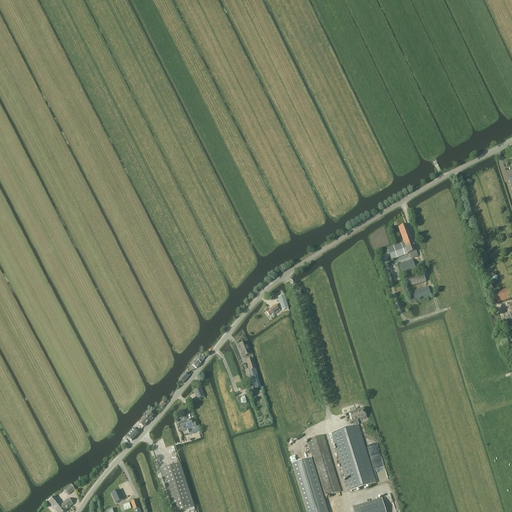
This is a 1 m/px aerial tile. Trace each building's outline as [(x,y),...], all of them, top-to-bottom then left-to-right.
[(404,242),(387,248),(391,260),(408,254),(409,254),(410,256),(411,256),(412,259),(418,257),(418,254),(417,254),(407,225),(399,228),(404,242)] [(403,275),(416,270),(412,260),(399,264),(403,275)] [(414,301),(431,296),(428,287),(412,292),(414,301)] [(497,304),(511,298),(509,288),(494,293),(497,304)] [(285,295),(278,297),(281,307),(283,306),(284,308),(288,307),(285,296),(285,295)] [(269,310),(267,312),(269,315),(272,313),(273,315),(280,310),(279,309),(280,308),(278,305),(277,305),(276,305),(269,310)] [(239,345),(244,357),(251,354),(246,342),(239,345)] [(201,364),(205,359),(201,356),(197,361),(193,365),(197,369),(201,364)] [(253,358),(246,361),(250,371),(256,369),(253,358)] [(256,369),(250,371),(252,378),(258,376),(256,369)] [(185,374),(179,380),(183,383),(189,377),(185,374)] [(252,378),(250,379),(254,390),(261,388),(258,376),(252,378)] [(197,400),(205,397),(202,388),(194,391),(197,400)] [(363,409),(357,410),(360,419),(360,420),(366,418),(363,409)] [(357,410),(350,413),(352,421),(360,419),(357,410)] [(144,427),(154,416),(150,412),(140,424),(144,427)] [(194,429),(197,428),(194,421),(191,422),(191,419),(179,423),(182,432),(193,428),(194,429)] [(358,420),(353,421),(354,426),(332,433),(350,491),(376,483),(358,425),(359,425),(358,420)] [(132,441),(140,432),(134,428),(127,436),(129,438),(132,441)] [(325,497),(340,492),(323,436),(308,440),(325,497)] [(312,458),(292,464),(306,511),(307,511),(327,506),(312,458)] [(173,511),(178,511),(194,507),(180,464),(160,470),(173,511)] [(68,495),(74,490),(70,486),(64,491),(68,495)] [(112,494),(116,503),(124,500),(120,490),(112,494)] [(66,510),(72,505),(68,499),(61,505),(54,497),(48,502),(56,511),(64,511),(66,510)] [(384,511),(381,499),(361,505),(362,511),(384,511)] [(134,511),(140,511),(139,508),(137,500),(131,502),(134,510),(134,511)]
